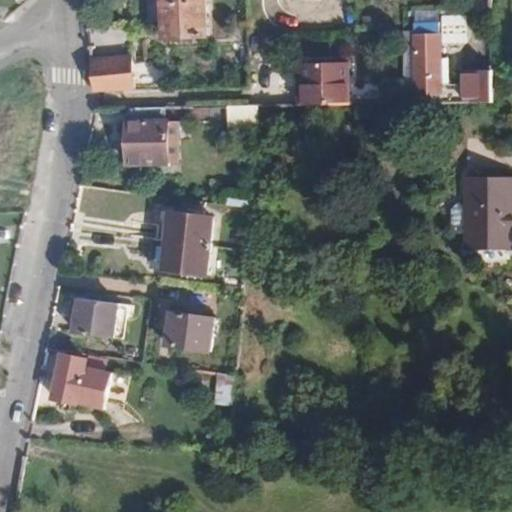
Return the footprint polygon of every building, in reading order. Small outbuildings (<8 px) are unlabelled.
[(165,0),(169,38),(209,36),(206,0),(165,0)] [(417,36),(440,35),(440,21),(417,22),(417,36)] [(440,87),(443,87),(440,35),(417,36),(418,93),(441,92),(440,87)] [(92,56),(95,89),(137,89),(135,54),(92,56)] [(308,105),(348,104),(345,68),(301,68),(301,84),(306,84),(308,105)] [(465,102),(495,101),(495,68),(463,69),(465,102)] [(441,102),(465,102),(464,86),(440,87),(441,102)] [(419,103),(441,102),(441,92),(418,93),(419,103)] [(259,104),(228,105),(229,125),(260,125),(259,104)] [(170,109),(128,109),(128,164),(169,164),(170,109)] [(511,176),(467,177),(468,249),(511,249),(511,176)] [(221,219),(177,213),(170,268),(211,274),(221,219)] [(124,304),(83,298),(78,333),(118,340),(124,304)] [(216,317),(177,311),(172,346),(211,351),(216,317)] [(90,361),(65,356),(57,399),(107,409),(114,373),(88,368),(90,361)]
